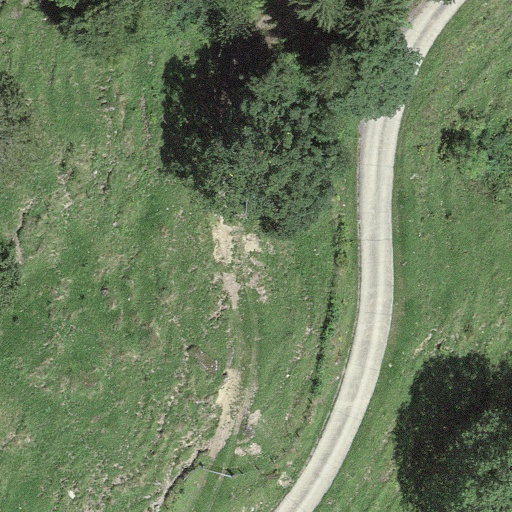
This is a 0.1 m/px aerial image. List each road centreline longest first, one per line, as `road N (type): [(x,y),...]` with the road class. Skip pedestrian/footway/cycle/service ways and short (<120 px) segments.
road 1 (track): [(295,511),(346,423),(361,374),(388,100),(446,0)]
road 2 (track): [(200,511),(230,446),(251,337),(233,216),(232,95),(248,57),(293,0)]
